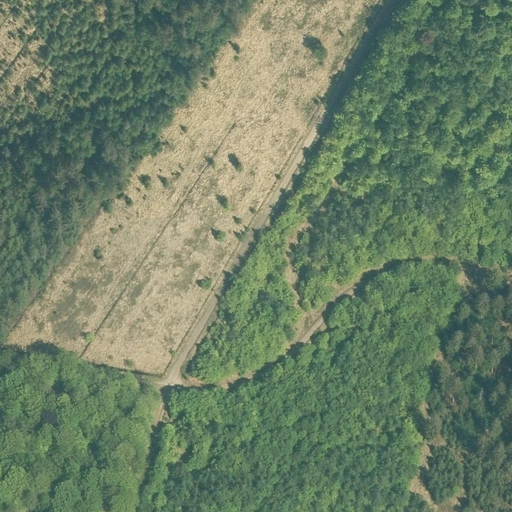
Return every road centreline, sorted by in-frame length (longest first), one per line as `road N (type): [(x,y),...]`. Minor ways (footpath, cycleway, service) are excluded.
road 1 (track): [(384,0),(168,389),(211,391),(256,377),(280,359),(327,296),(387,265),(455,262),(511,284)]
road 2 (track): [(134,511),(168,389),(0,360)]
